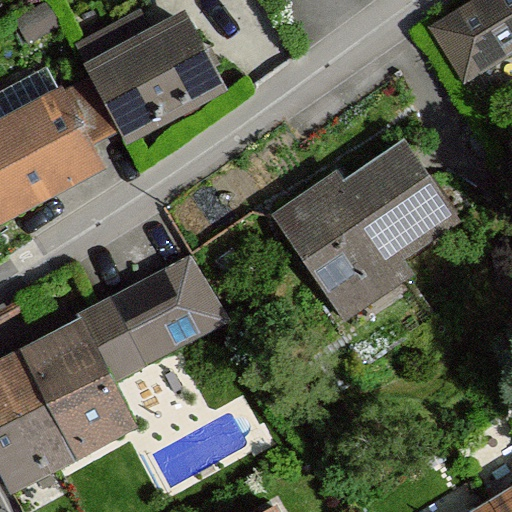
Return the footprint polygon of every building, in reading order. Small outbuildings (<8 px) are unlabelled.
[(511,46),(511,0),(472,0),(434,23),(465,75),(511,46)] [(0,125),(0,217),(0,218),(102,166),(91,145),(124,128),(130,138),(226,88),(189,17),(92,67),(97,76),(0,125)] [(460,220),(408,143),(348,183),(342,174),(281,216),(351,318),(415,274),(404,258),(460,220)] [(229,321),(196,259),(0,362),(0,459),(15,489),(135,425),(113,383),(229,321)] [(511,511),(511,503),(497,511),(511,511)]
